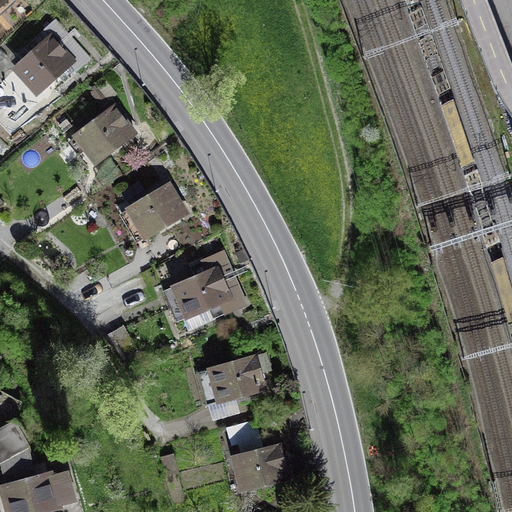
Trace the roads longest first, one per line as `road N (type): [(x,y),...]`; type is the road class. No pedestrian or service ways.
road 1 (primary): [(103,0),(200,116),(276,240),(323,367),(355,511)]
road 2 (track): [(308,321),(330,313),(348,204),(297,0)]
road 3 (track): [(6,249),(91,327),(157,428),(239,413)]
